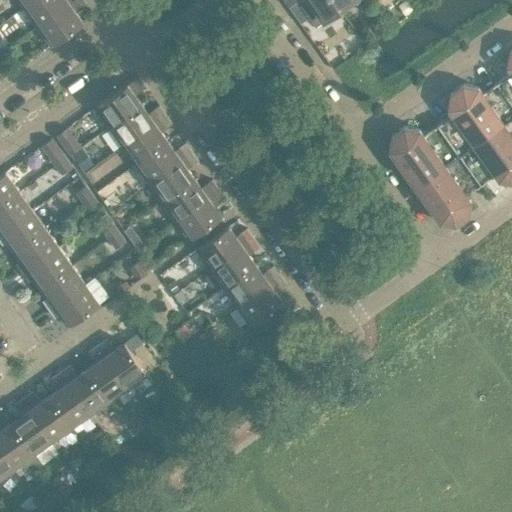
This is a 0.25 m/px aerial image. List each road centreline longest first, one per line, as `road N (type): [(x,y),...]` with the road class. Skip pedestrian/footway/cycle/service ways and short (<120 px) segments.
road 1 (residential): [(346,325),(149,47)]
road 2 (residential): [(511,22),(349,139)]
road 3 (residential): [(0,153),(149,47)]
road 4 (residential): [(349,139),(243,0)]
road 5 (residential): [(123,12),(0,100)]
road 6 (residential): [(430,264),(349,139)]
